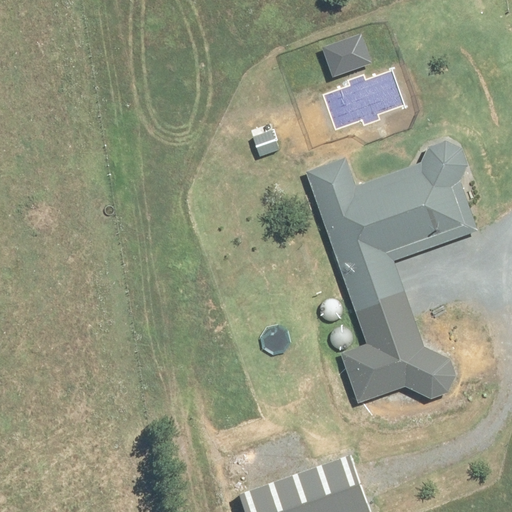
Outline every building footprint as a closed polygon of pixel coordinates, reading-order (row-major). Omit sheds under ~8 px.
[(346,119),(328,126),(337,148),(355,140),(346,119)] [(310,173),(370,347),(344,356),(362,407),(414,389),(416,391),(418,393),(420,395),(423,396),(426,397),(429,398),(432,399),(435,399),(438,398),(441,398),(444,396),(446,395),(449,393),(451,391),(453,389),(455,386),(456,384),(457,381),(458,378),(458,375),(458,372),(457,369),(456,366),(455,363),(454,361),(452,358),(450,356),(447,354),(445,353),(442,351),(439,350),(436,350),(433,350),(430,350),(398,260),(482,232),(465,184),(467,182),(469,180),(471,178),(472,175),(473,173),(473,171),(474,168),(474,165),(474,163),(473,160),(473,158),(472,155),(471,153),(469,151),(467,149),(465,147),(463,146),(461,145),(459,144),(456,143),(454,142),(451,142),(449,142),(446,143),(443,143),(441,144),(439,145),(437,147),(435,149),(433,150),(431,152),(430,155),(429,157),(428,160),(428,162),(360,185),(350,158),(310,173)] [(342,300),(342,291),(328,290),(328,299),(326,300),(324,301),(323,302),(322,304),(321,306),(320,308),(320,310),(320,312),(320,314),(321,316),(322,318),(323,320),(325,321),(326,323),(328,324),(330,324),(332,325),(334,325),(336,325),(338,324),(340,324),(342,323),(343,321),(345,320),(346,318),(347,316),(348,314),(348,312),(348,310),(348,308),(347,306),(346,304),(345,303),(344,301),(342,300)] [(345,324),(343,324),(341,324),(338,325),(335,326),(333,327),(331,329),(330,331),(329,334),(328,336),(328,339),(328,342),(329,344),(330,347),(331,349),(333,351),(335,353),(338,354),(341,355),(343,355),(346,354),(349,354),(351,353),(353,351),(355,349),(357,347),(358,345),(359,342),(359,339),(359,337),(358,334),(357,331),(355,329),(353,327),(351,326),(349,325),(346,324),(345,324)] [(374,511),(356,456),(244,494),(249,511),(374,511)]
